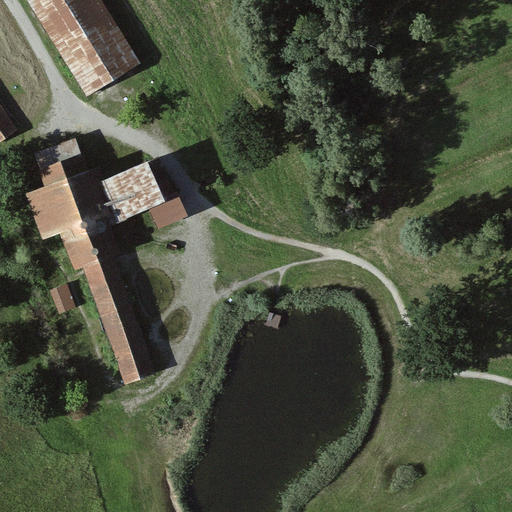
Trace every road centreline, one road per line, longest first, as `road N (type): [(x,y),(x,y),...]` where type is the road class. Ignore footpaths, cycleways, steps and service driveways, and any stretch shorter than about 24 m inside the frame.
road 1 (track): [(196,204),(164,151),(71,106)]
road 2 (track): [(71,106),(9,0)]
